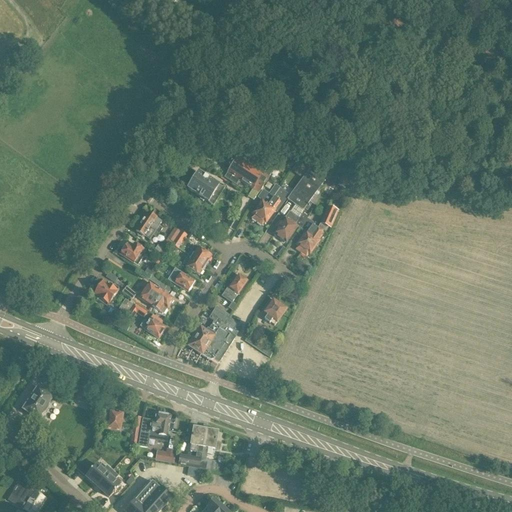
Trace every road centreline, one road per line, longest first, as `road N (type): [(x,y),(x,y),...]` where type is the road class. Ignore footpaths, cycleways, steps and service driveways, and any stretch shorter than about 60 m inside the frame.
road 1 (primary): [(511,504),(376,464),(48,343)]
road 2 (residential): [(48,343),(152,169)]
road 3 (residential): [(299,282),(236,247),(165,355)]
road 4 (unclassified): [(152,169),(258,0)]
road 5 (unknown): [(79,501),(99,475),(120,467),(213,477)]
road 6 (residential): [(0,424),(90,511)]
